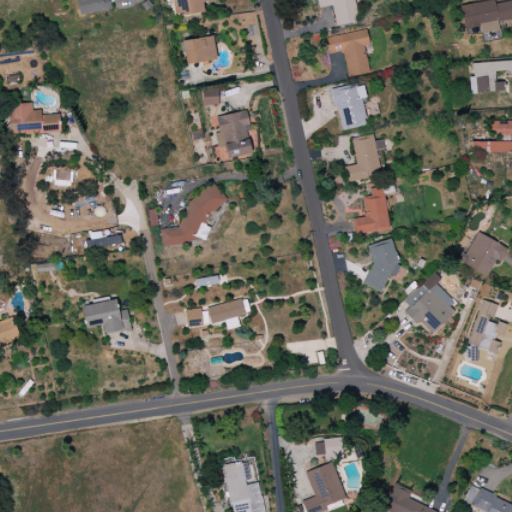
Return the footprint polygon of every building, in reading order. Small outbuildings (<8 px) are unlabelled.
[(75,0),(79,16),(111,9),(108,0),(75,0)] [(171,0),(174,16),(204,12),(202,0),(171,0)] [(335,26),(357,23),(353,0),(317,0),(319,8),(332,6),(335,26)] [(491,0),(460,6),(464,30),(479,27),(480,33),(511,27),(511,4),(511,1),(494,4),(493,0),(491,0)] [(346,77),(368,74),(363,46),(369,46),(366,30),(325,37),(328,54),(342,52),(346,77)] [(184,64),(215,61),(213,37),(182,40),(184,64)] [(511,61),(472,63),(473,77),(468,77),(469,93),(503,92),(502,82),(495,83),(494,72),(508,71),(508,75),(511,74),(511,61)] [(366,126),(361,99),(365,98),(362,84),(332,89),(339,131),(366,126)] [(203,105),(218,105),(217,90),(202,90),(203,105)] [(32,111),(31,104),(7,105),(8,134),(58,132),(57,115),(41,115),(40,110),(32,111)] [(214,117),(219,148),(224,147),(226,158),(250,154),(246,131),(250,131),(246,111),(214,117)] [(511,121),(490,121),(490,132),(499,132),(499,137),(511,137),(511,121)] [(355,165),(345,167),(347,181),(380,176),(376,150),(382,149),(380,141),(373,142),(372,135),(351,139),(355,165)] [(511,142),(470,142),(470,152),(511,152),(511,142)] [(161,247),(197,242),(196,231),(204,224),(197,225),(226,201),(212,183),(183,207),(185,219),(173,228),(159,230),(161,247)] [(362,197),(364,217),(353,219),(354,234),(388,231),(383,188),(369,189),(370,196),(362,197)] [(486,277),(496,259),(501,261),(508,249),(476,232),(459,263),(486,277)] [(86,239),(86,248),(121,246),(120,237),(86,239)] [(366,246),(371,263),(361,284),(379,293),(387,277),(395,275),(399,267),(391,239),(366,246)] [(404,313),(416,325),(419,322),(431,334),(454,312),(448,306),(452,301),(436,285),(440,280),(433,273),(414,292),(419,297),(404,313)] [(195,288),(217,284),(215,276),(193,280),(195,288)] [(238,327),(236,317),(244,315),(241,299),(206,308),(210,324),(224,321),(226,330),(238,327)] [(467,345),(496,354),(499,343),(497,342),(502,325),(491,322),(495,305),(480,300),(467,345)] [(80,307),(84,328),(102,325),(103,334),(130,330),(127,310),(117,311),(115,301),(80,307)] [(184,310),(186,328),(202,326),(200,309),(184,310)] [(0,322),(0,346),(20,341),(13,318),(0,322)] [(324,456),(324,460),(342,459),(341,439),(313,441),(314,456),(324,456)] [(222,465),(230,511),(263,511),(259,483),(245,485),(241,462),(222,465)] [(305,472),(313,498),(295,504),(297,511),(299,511),(304,510),(304,511),(323,511),(337,508),(335,504),(344,501),(332,463),(305,472)] [(407,500),(411,491),(393,484),(383,511),(436,511),(437,511),(407,500)] [(511,511),(511,504),(478,490),(471,506),(485,511),(511,511)]
